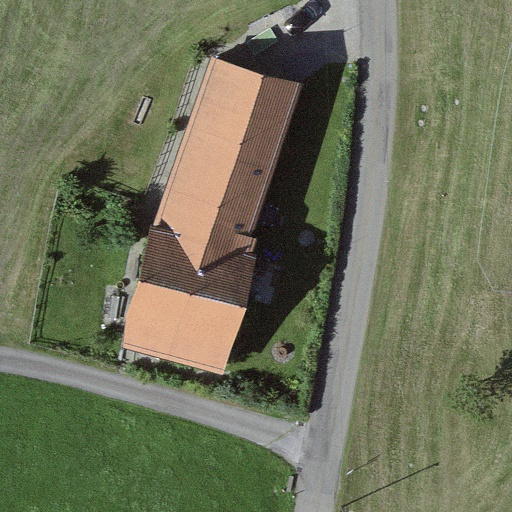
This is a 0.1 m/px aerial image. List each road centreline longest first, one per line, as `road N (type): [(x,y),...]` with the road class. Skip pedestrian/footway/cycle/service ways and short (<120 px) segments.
road 1 (unclassified): [(320,511),(385,78),(378,0)]
road 2 (track): [(0,371),(41,374),(329,458)]
